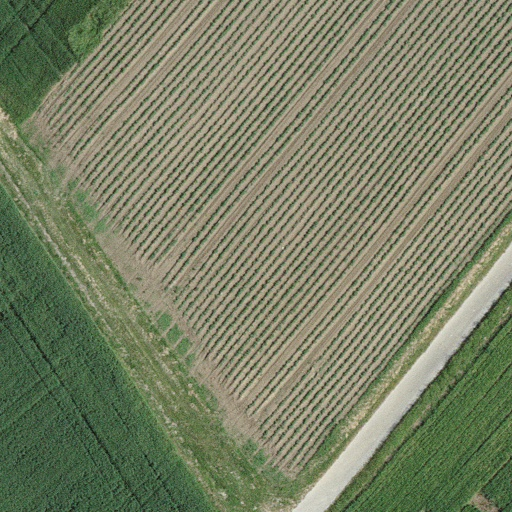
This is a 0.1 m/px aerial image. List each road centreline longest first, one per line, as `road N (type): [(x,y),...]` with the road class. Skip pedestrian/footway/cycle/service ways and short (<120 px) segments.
road 1 (track): [(0,121),(278,511)]
road 2 (track): [(511,260),(307,511)]
